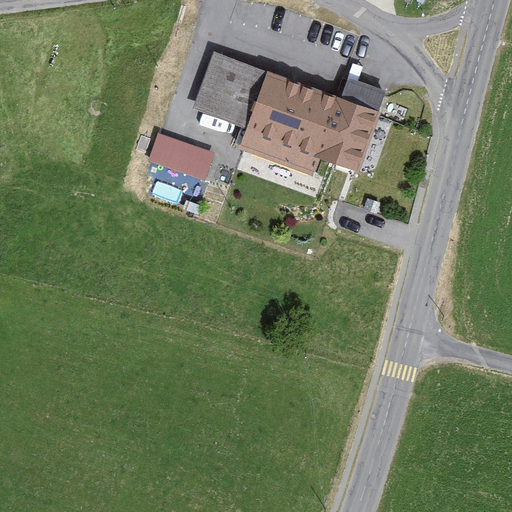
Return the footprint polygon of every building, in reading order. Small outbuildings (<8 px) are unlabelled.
[(246,128),(267,71),(213,52),(193,109),(246,128)] [(341,98),(267,71),(246,128),(239,148),(314,175),(320,158),(336,164),(358,104),(341,98)] [(348,78),(341,98),(358,104),(378,111),(385,91),(348,78)] [(378,111),(358,104),(336,164),(360,172),(381,112),(378,111)] [(210,174),(216,145),(157,132),(151,162),(210,174)]
